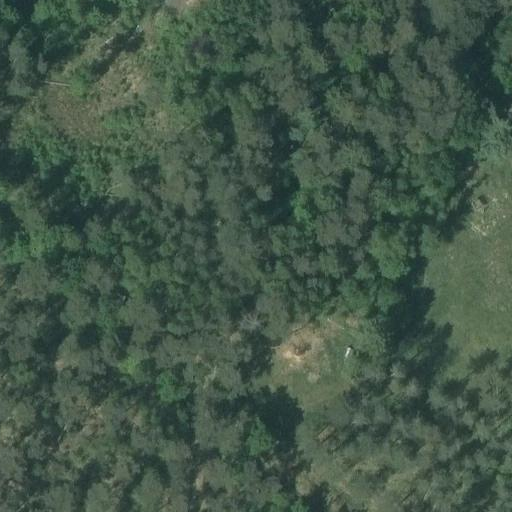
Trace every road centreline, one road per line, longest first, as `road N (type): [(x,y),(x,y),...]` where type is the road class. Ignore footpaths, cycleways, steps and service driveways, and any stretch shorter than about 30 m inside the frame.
road 1 (track): [(0,206),(307,511)]
road 2 (track): [(511,114),(395,0)]
road 3 (track): [(181,388),(186,511)]
